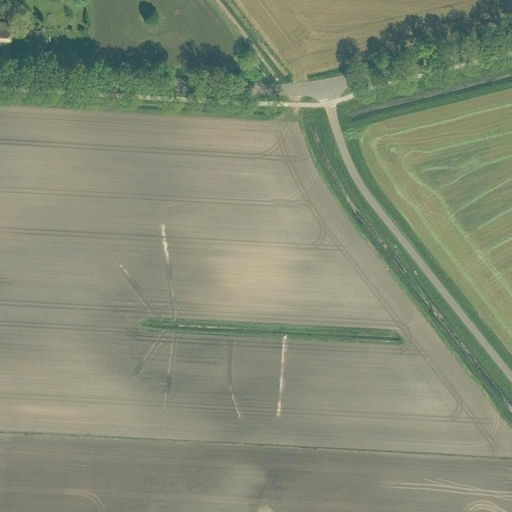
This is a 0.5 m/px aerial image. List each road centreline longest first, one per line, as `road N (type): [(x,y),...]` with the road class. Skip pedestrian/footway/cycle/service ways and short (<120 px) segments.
road 1 (unclassified): [(511,377),(349,167),(324,85)]
road 2 (tertiary): [(324,85),(257,90),(0,76)]
road 3 (tertiary): [(511,39),(324,85)]
